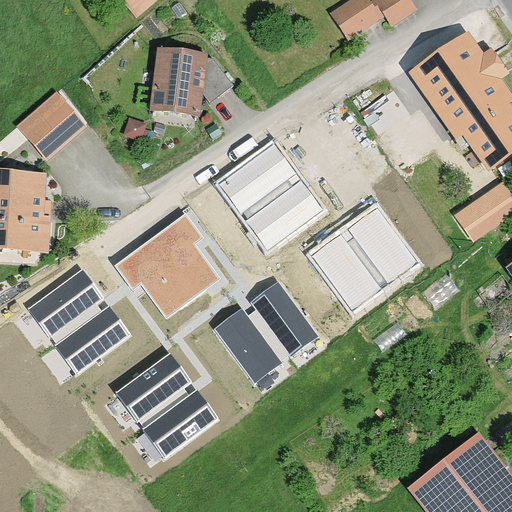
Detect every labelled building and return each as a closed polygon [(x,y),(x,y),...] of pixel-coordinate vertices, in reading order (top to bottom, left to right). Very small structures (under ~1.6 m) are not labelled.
[(159,0),(116,0),(136,20),(159,0)] [(368,0),(358,0),(332,19),(353,46),(386,21),(395,33),(419,15),(407,0),(382,0),(374,7),(368,0)] [(470,40),(412,82),(461,149),(469,144),(494,179),(511,166),(511,96),(505,87),(511,81),(511,79),(495,56),(485,62),(470,40)] [(213,62),(161,55),(152,119),(204,126),(213,62)] [(65,103),(25,138),(48,165),(89,130),(65,103)] [(322,209),(273,144),(219,184),(267,250),(322,209)] [(0,179),(0,257),(52,261),(56,207),(47,207),(48,183),(0,179)] [(511,195),(508,190),(479,209),(493,229),(511,216),(511,195)] [(418,264),(376,208),(311,256),(352,312),(418,264)] [(185,214),(115,267),(132,290),(140,284),(166,320),(221,279),(194,244),(203,238),(185,214)] [(104,299),(83,270),(28,310),(49,338),(104,299)] [(320,338),(279,282),(213,329),(255,386),(320,338)] [(502,287),(487,297),(496,309),(511,299),(502,287)] [(129,335),(108,306),(54,346),(75,375),(129,335)] [(511,306),(499,316),(510,331),(511,329),(511,306)] [(190,382),(169,354),(115,394),(136,422),(190,382)] [(217,419),(196,391),(142,431),(163,459),(217,419)] [(412,498),(423,511),(511,511),(511,475),(485,441),(412,498)]
